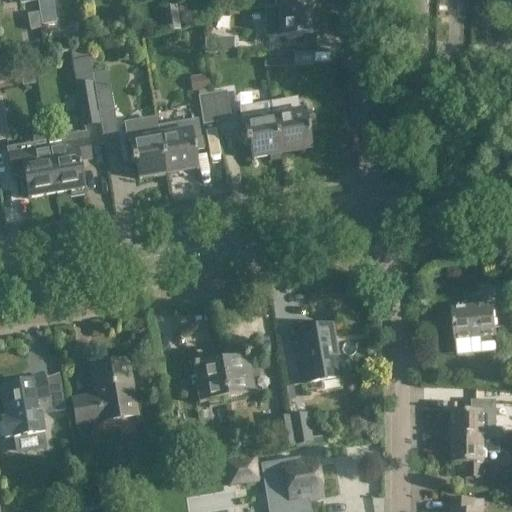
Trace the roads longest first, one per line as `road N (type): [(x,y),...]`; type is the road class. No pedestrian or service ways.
road 1 (tertiary): [(0,283),(383,217)]
road 2 (residential): [(401,511),(403,381),(383,217)]
road 3 (residential): [(383,217),(372,193),(364,0)]
road 4 (tertiary): [(383,217),(511,203)]
